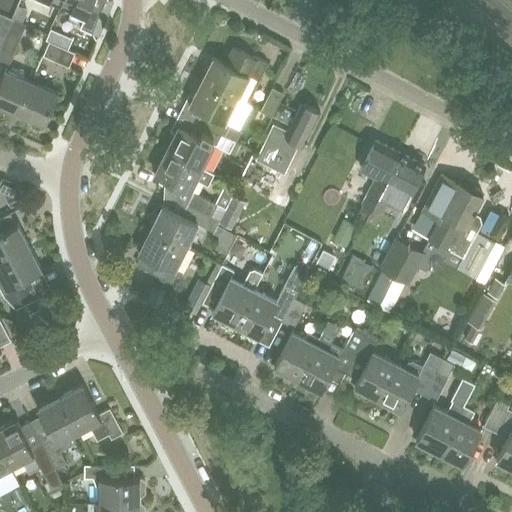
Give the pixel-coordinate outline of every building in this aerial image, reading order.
[(0,0),(0,5),(8,9),(12,0),(0,0)] [(102,9),(91,4),(93,0),(62,0),(60,6),(84,17),(79,28),(91,33),(102,9)] [(22,20),(28,8),(17,3),(12,15),(22,20)] [(0,21),(0,46),(2,47),(14,19),(3,14),(0,21)] [(0,62),(7,66),(26,24),(14,19),(2,47),(0,51),(0,62)] [(64,35),(60,46),(67,49),(72,38),(64,35)] [(60,46),(49,41),(43,54),(69,66),(75,52),(67,49),(60,46)] [(214,57),(202,80),(237,98),(249,75),(259,80),(268,63),(254,56),(253,57),(234,47),(234,48),(226,63),(214,57)] [(0,102),(18,111),(31,81),(5,69),(0,81),(0,102)] [(207,112),(201,123),(225,135),(231,124),(226,121),(237,98),(202,80),(190,103),(207,112)] [(57,92),(31,81),(18,111),(44,122),(57,92)] [(285,93),(273,87),(261,110),(273,116),(285,93)] [(320,111),(303,103),(261,188),(277,196),(285,181),(284,171),(298,142),(304,145),(320,111)] [(179,126),(167,149),(202,167),(214,144),(230,153),(236,141),(225,135),(201,123),(195,134),(179,126)] [(363,202),(372,207),(400,152),(377,140),(362,168),(377,176),(363,202)] [(214,173),(202,167),(167,149),(154,172),(190,190),(196,179),(207,185),(214,173)] [(400,152),(372,207),(381,211),(394,185),(410,193),(425,165),(400,152)] [(428,238),(449,249),(463,256),(476,232),(466,227),(483,194),(443,173),(423,211),(439,219),(428,238)] [(221,220),(227,208),(194,192),(188,203),(220,220),(221,220)] [(221,220),(220,220),(219,222),(231,227),(245,201),(235,196),(228,209),(227,208),(221,220)] [(214,232),(219,222),(220,220),(188,203),(182,215),(163,205),(151,228),(186,246),(198,223),(214,232)] [(372,207),(366,220),(374,224),(381,211),(372,207)] [(0,261),(30,246),(18,223),(0,232),(0,261)] [(175,269),(186,246),(151,228),(139,251),(159,261),(153,272),(177,284),(183,273),(175,269)] [(399,289),(419,251),(396,239),(376,277),(399,289)] [(0,289),(4,297),(15,308),(32,299),(23,279),(42,269),(30,246),(0,261),(0,289)] [(362,288),(373,265),(351,255),(340,278),(362,288)] [(213,312),(235,323),(254,288),(254,287),(262,272),(254,267),(249,269),(242,282),(232,276),(235,270),(222,264),(202,302),(215,308),(213,312)] [(495,276),(494,278),(487,290),(497,297),(505,283),(495,276)] [(210,283),(197,277),(182,307),(195,313),(210,283)] [(277,299),(254,288),(235,323),(259,336),(270,314),(283,321),(295,297),(299,290),(285,283),(277,299)] [(480,328),(496,300),(483,292),(467,321),(480,328)] [(52,296),(38,304),(40,307),(50,325),(64,317),(52,296)] [(295,297),(283,321),(294,327),(306,303),(295,297)] [(472,342),(479,330),(470,325),(464,338),(472,342)] [(328,342),(319,337),(316,343),(297,379),(321,391),(334,366),(346,373),(365,334),(354,329),(342,352),(341,352),(339,355),(325,348),(328,342)] [(297,379),(316,343),(319,337),(308,331),(305,337),(293,331),(274,367),(297,379)] [(378,341),(365,334),(346,373),(358,379),(354,385),(378,398),(397,362),(374,350),(378,341)] [(397,362),(378,398),(401,410),(412,389),(424,395),(443,359),(431,352),(424,365),(412,359),(407,361),(404,366),(397,362)] [(436,401),(455,364),(443,359),(424,395),(436,401)] [(453,398),(446,411),(435,405),(417,440),(440,452),(458,417),(465,405),(464,404),(474,384),(462,377),(452,398),(453,398)] [(83,383),(61,395),(79,431),(91,424),(97,436),(107,431),(111,438),(123,432),(110,407),(99,413),(83,383)] [(68,437),(79,431),(61,395),(37,408),(53,437),(42,442),(55,467),(66,461),(60,450),(72,443),(68,437)] [(483,425),(495,431),(507,408),(509,405),(497,399),(483,425)] [(465,405),(458,417),(440,452),(462,463),(480,428),(468,422),(474,409),(465,405)] [(511,410),(507,408),(495,431),(507,437),(496,459),(511,466),(511,410)] [(55,467),(42,442),(31,448),(16,419),(0,427),(0,444),(11,466),(22,460),(28,472),(40,466),(43,473),(53,490),(62,486),(63,483),(55,467)] [(0,498),(0,471),(11,466),(0,444),(0,502),(2,502),(0,498)] [(139,503),(139,494),(141,495),(144,491),(144,481),(141,477),(139,477),(112,477),(112,465),(84,464),(84,477),(92,477),(95,485),(99,485),(99,502),(139,503)] [(144,511),(144,506),(141,503),(139,503),(99,502),(98,511),(144,511)]
